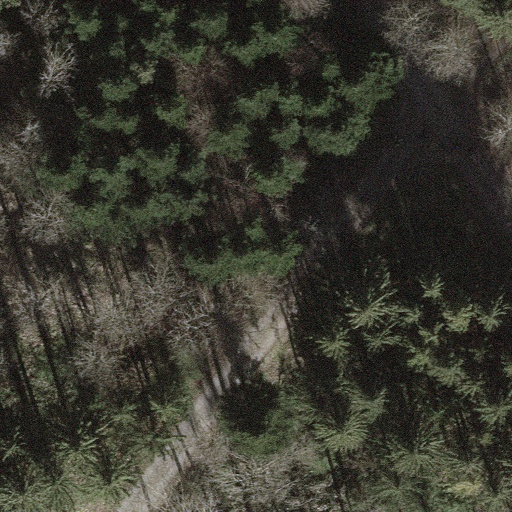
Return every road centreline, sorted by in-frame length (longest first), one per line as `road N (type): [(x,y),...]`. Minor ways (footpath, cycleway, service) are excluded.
road 1 (track): [(110,511),(433,114)]
road 2 (track): [(511,225),(433,114)]
road 3 (track): [(433,114),(360,0)]
